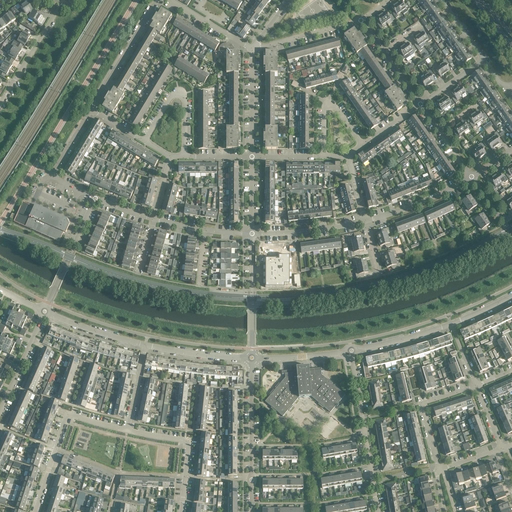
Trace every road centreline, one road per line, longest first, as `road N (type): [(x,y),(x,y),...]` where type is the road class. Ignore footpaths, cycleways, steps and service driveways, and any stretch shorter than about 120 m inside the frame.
road 1 (residential): [(377,511),(351,351)]
road 2 (residential): [(251,511),(251,359)]
road 3 (residential): [(0,106),(61,3),(77,0)]
road 4 (residential): [(181,511),(187,440),(126,429)]
road 5 (residential): [(89,110),(157,0)]
road 6 (residential): [(184,155),(179,90),(144,142)]
road 7 (residential): [(437,468),(420,401),(475,383)]
road 8 (residential): [(251,359),(251,233)]
road 9 (residential): [(95,198),(51,175),(89,110)]
road 10 (residential): [(45,312),(95,198)]
